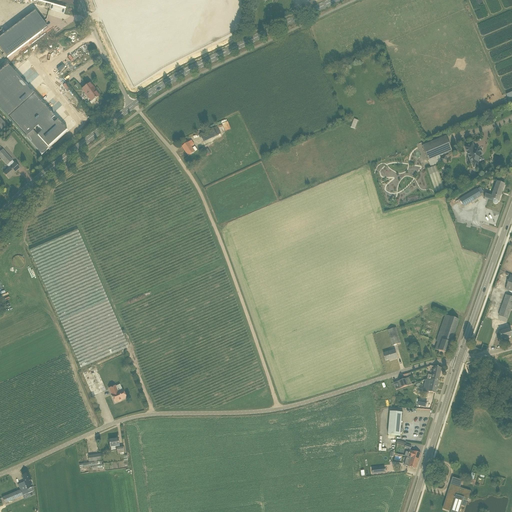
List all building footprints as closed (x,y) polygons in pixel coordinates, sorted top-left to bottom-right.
[(43,31),(47,28),(44,23),(34,11),(0,37),(0,49),(7,58),(43,31)] [(63,119),(68,123),(67,132),(89,117),(65,81),(56,87),(44,68),(11,90),(23,108),(24,103),(26,107),(26,115),(31,100),(47,105),(36,104),(42,106),(39,114),(42,116),(40,117),(38,123),(40,121),(40,123),(35,127),(39,130),(34,133),(41,136),(41,135),(49,130),(66,110),(63,119)] [(82,89),(91,102),(94,99),(95,100),(96,99),(95,99),(99,96),(90,83),(82,89)] [(228,121),(222,124),(226,131),(231,129),(228,121)] [(217,127),(200,135),(203,142),(220,135),(217,127)] [(446,137),(445,137),(422,147),(428,161),(452,151),(446,137)] [(188,143),(182,147),(188,156),(195,152),(191,147),(194,145),(191,141),(188,143)] [(484,160),(478,148),(475,149),(473,144),(464,147),(469,157),(472,164),(474,168),(479,166),(478,162),(484,160)] [(0,157),(7,165),(12,161),(2,150),(0,151),(0,157)] [(11,176),(19,169),(12,161),(7,165),(9,168),(3,173),(9,179),(12,176),(11,176)] [(436,166),(430,168),(427,169),(435,193),(444,189),(436,166)] [(504,184),(497,182),(492,196),(489,196),(488,199),(493,201),(493,202),(493,203),(494,204),(495,204),(496,204),(497,204),(498,203),(498,202),(504,184)] [(481,196),(477,189),(459,199),(464,206),(481,196)] [(80,368),(125,349),(128,347),(77,230),(29,251),(80,368)] [(507,321),(511,309),(511,297),(506,295),(498,317),(507,321)] [(447,354),(453,338),(459,320),(445,315),(436,342),(438,342),(435,349),(447,354)] [(500,333),(502,340),(511,336),(511,335),(510,330),(500,333)] [(401,343),(398,336),(390,338),(393,346),(401,343)] [(383,354),(386,361),(391,359),(391,360),(397,358),(395,350),(383,354)] [(436,394),(442,368),(438,367),(437,367),(434,366),(432,375),(428,374),(427,379),(424,391),(436,394)] [(412,385),(410,378),(393,383),(396,390),(401,389),(412,385)] [(126,398),(123,390),(118,392),(115,386),(109,389),(112,395),(111,395),(115,403),(126,398)] [(401,422),(402,422),(403,413),(402,413),(390,412),(388,435),(400,436),(400,433),(401,429),(401,422)] [(124,453),(123,447),(120,448),(119,439),(110,440),(111,448),(117,447),(117,448),(118,454),(124,453)] [(408,457),(407,462),(410,463),(408,467),(416,469),(421,454),(413,451),(413,452),(410,451),(408,457)] [(102,461),(88,463),(68,466),(73,501),(132,493),(127,455),(124,456),(124,461),(102,464),(102,461)] [(24,479),(23,480),(24,482),(18,485),(20,490),(2,498),(4,504),(23,496),(21,492),(26,490),(28,494),(33,491),(32,488),(33,487),(30,481),(31,480),(28,473),(22,476),(24,479)] [(453,477),(451,484),(460,487),(462,480),(453,477)] [(450,511),(459,511),(463,500),(467,501),(468,499),(469,499),(471,491),(452,485),(451,490),(451,491),(449,491),(448,496),(447,496),(443,509),(446,510),(445,510),(451,511),(450,511)]
